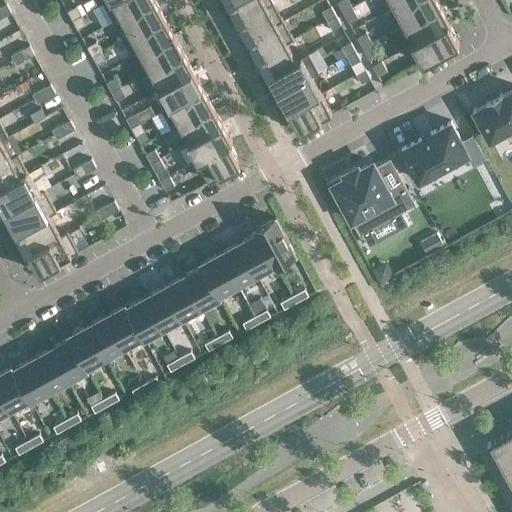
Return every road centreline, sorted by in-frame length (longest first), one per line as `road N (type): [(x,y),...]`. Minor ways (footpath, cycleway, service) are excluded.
road 1 (residential): [(504,45),(16,314)]
road 2 (residential): [(262,511),(511,374)]
